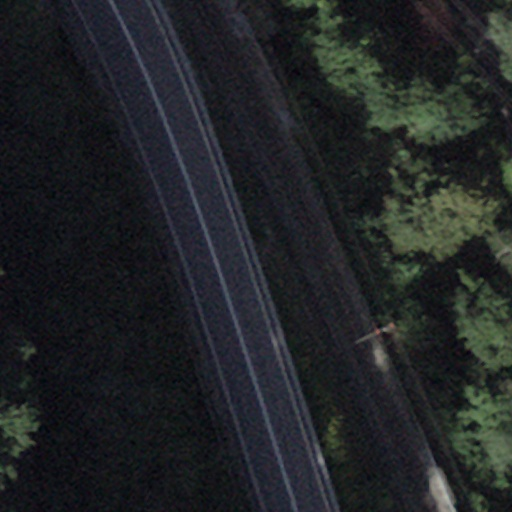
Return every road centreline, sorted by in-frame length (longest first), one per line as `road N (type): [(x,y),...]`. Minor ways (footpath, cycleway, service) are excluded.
road 1 (primary): [(109,0),(177,148),(297,511)]
road 2 (track): [(511,127),(464,0)]
